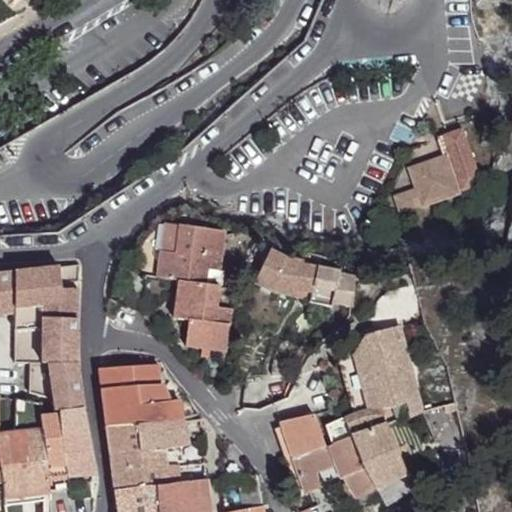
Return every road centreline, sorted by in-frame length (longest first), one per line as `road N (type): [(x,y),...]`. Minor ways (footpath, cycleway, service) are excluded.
road 1 (residential): [(298,0),(274,34),(78,176),(40,185),(24,175)]
road 2 (residential): [(96,250),(339,36)]
road 3 (residential): [(279,511),(268,471),(167,359),(92,329)]
road 4 (residential): [(24,175),(32,145),(154,71),(218,0)]
road 5 (residential): [(92,329),(108,511)]
road 6 (residential): [(0,103),(79,52),(89,9)]
